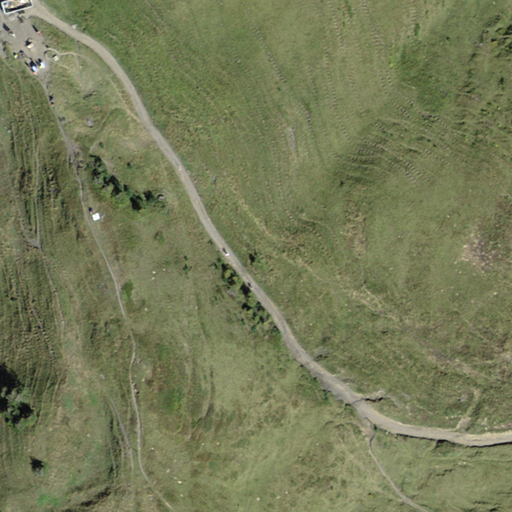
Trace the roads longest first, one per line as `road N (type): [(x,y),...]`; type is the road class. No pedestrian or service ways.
road 1 (track): [(365,410),(307,358),(209,228),(107,54),(18,1)]
road 2 (track): [(511,436),(407,429),(365,410)]
